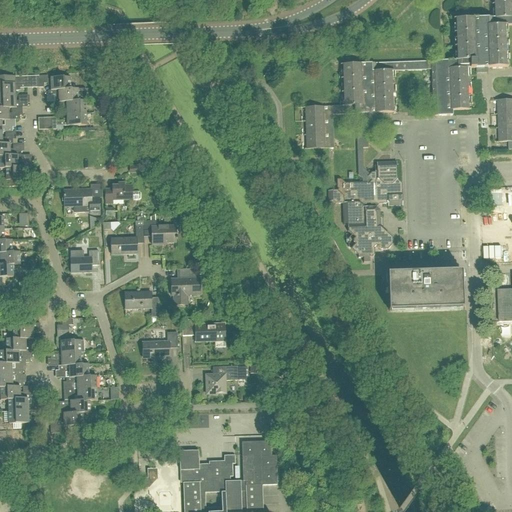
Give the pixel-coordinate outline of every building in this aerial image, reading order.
[(511,0),(494,0),(495,19),(485,19),(482,19),(473,20),(456,20),(458,62),(453,62),(444,62),(442,62),(390,64),(368,65),(365,65),(343,66),(344,108),(331,108),(328,108),(322,108),(305,109),(306,123),(306,136),(307,150),(328,149),(329,149),(333,149),(332,116),(361,115),(362,135),(357,135),(358,176),(362,180),(362,184),(366,184),(368,185),(371,182),(367,178),(369,175),(366,173),(364,170),(363,170),(363,169),(363,149),(368,149),(368,148),(367,143),(367,119),(367,114),(375,114),(392,114),(392,113),(391,72),(431,70),(432,95),(432,98),(433,112),(433,117),(442,117),(453,116),(452,112),(468,111),(466,69),(471,69),(476,69),(476,74),(481,74),(489,74),(488,69),(506,68),(504,26),(509,26),(511,26),(511,0)] [(0,77),(0,97),(15,97),(15,89),(38,89),(37,76),(0,77)] [(51,91),(55,91),(58,91),(70,91),(70,90),(70,78),(47,79),(47,76),(37,76),(38,89),(44,88),(44,84),(50,84),(51,91)] [(78,102),(85,102),(85,90),(78,90),(70,90),(70,91),(58,91),(59,103),(63,103),(66,103),(78,103),(78,102)] [(0,109),(8,109),(16,109),(15,97),(0,97),(0,109)] [(511,100),(498,101),(498,116),(511,115),(511,100)] [(67,115),(86,114),(85,102),(78,102),(78,103),(66,103),(67,115)] [(9,121),(8,109),(0,109),(0,120),(1,121),(9,121)] [(67,127),(86,126),(86,114),(67,115),(67,127)] [(511,115),(498,116),(499,129),(511,128),(511,115)] [(56,118),(50,118),(50,131),(56,130),(56,127),(63,127),(64,127),(64,122),(56,123),(56,118)] [(511,128),(499,129),(499,143),(508,143),(509,151),(511,150),(511,128)] [(0,157),(10,157),(10,144),(5,144),(2,144),(2,145),(0,145),(0,157)] [(18,169),(18,168),(17,156),(13,156),(10,157),(0,157),(0,169),(6,169),(18,169)] [(376,173),(371,174),(369,175),(367,178),(371,182),(368,185),(366,184),(362,184),(345,184),(341,181),(337,181),(337,189),(338,191),(337,192),(328,192),(328,193),(329,202),(333,202),(335,205),(343,205),(344,227),(347,227),(347,233),(351,237),(348,241),(348,248),(358,258),(358,259),(363,259),(363,264),(369,264),(369,259),(372,259),(374,257),(374,251),(373,250),(375,247),(380,252),(387,251),(392,246),(391,240),(380,229),(379,212),(376,208),(379,205),(387,205),(387,207),(388,207),(401,206),(402,207),(402,185),(397,181),(396,163),(395,164),(388,164),(377,164),(376,164),(376,173)] [(6,169),(6,179),(4,179),(4,188),(21,188),(21,181),(26,181),(25,168),(21,168),(18,168),(18,169),(6,169)] [(124,186),(124,184),(111,184),(111,190),(106,190),(106,202),(112,201),(112,199),(122,199),(122,201),(132,201),(139,201),(141,199),(140,194),(139,193),(132,193),(132,186),(124,186)] [(91,199),(91,191),(63,192),(64,197),(63,197),(63,199),(64,199),(64,208),(74,208),(74,214),(84,213),(85,213),(85,208),(89,207),(89,215),(99,214),(99,199),(91,199)] [(19,215),(19,227),(28,227),(28,215),(19,215)] [(144,245),(144,238),(143,222),(135,223),(136,227),(135,227),(135,239),(111,240),(112,256),(137,255),(136,245),(144,245)] [(143,222),(144,238),(152,238),(152,246),(162,246),(162,244),(176,244),(175,227),(156,228),(155,222),(143,222)] [(12,254),(12,253),(11,241),(4,241),(4,242),(0,241),(0,254),(12,254)] [(71,275),(92,274),(91,266),(99,266),(98,252),(89,252),(89,258),(70,259),(71,275)] [(0,267),(12,266),(19,266),(19,253),(12,253),(12,254),(0,254),(0,266),(0,267)] [(2,278),(13,278),(12,266),(0,267),(0,266),(0,288),(2,289),(2,278)] [(198,270),(180,270),(180,280),(171,281),(171,296),(173,296),(174,306),(187,306),(186,296),(200,295),(199,280),(198,280),(198,270)] [(451,273),(437,273),(387,275),(388,310),(389,310),(389,312),(391,312),(460,310),(462,309),(462,308),(463,308),(462,273),(451,273)] [(511,290),(498,291),(499,323),(511,322),(511,290)] [(151,300),(151,294),(124,294),(125,310),(151,309),(151,318),(159,317),(158,299),(151,300)] [(195,326),(195,321),(182,322),(182,337),(195,337),(195,343),(225,342),(224,325),(195,326)] [(13,340),(25,340),(32,340),(32,327),(8,328),(8,340),(13,340)] [(61,354),(80,354),(80,342),(69,342),(68,332),(57,332),(57,343),(61,343),(61,354)] [(170,359),(169,349),(178,348),(177,333),(167,334),(167,343),(142,344),(143,359),(152,359),(152,360),(170,359)] [(26,352),(25,340),(13,340),(8,340),(6,340),(6,352),(18,352),(26,352)] [(19,364),(18,352),(6,352),(0,352),(0,364),(11,364),(19,364)] [(58,362),(61,361),(61,367),(66,367),(69,367),(69,366),(81,366),(80,354),(61,354),(61,355),(50,355),(50,360),(56,360),(58,360),(58,362)] [(0,376),(12,376),(11,364),(0,364),(0,376)] [(89,378),(89,377),(88,365),(81,366),(69,366),(69,367),(69,378),(69,379),(73,379),(76,378),(89,378)] [(58,371),(55,372),(56,379),(66,378),(69,378),(69,367),(66,367),(66,371),(58,371)] [(207,395),(226,395),(225,382),(238,381),(238,367),(225,368),(225,375),(206,376),(207,395)] [(15,382),(12,382),(12,376),(0,376),(0,389),(1,389),(0,389),(12,388),(20,388),(23,388),(23,383),(15,384),(15,382)] [(77,390),(96,389),(96,377),(89,377),(89,378),(76,378),(77,390)] [(73,379),(74,383),(66,383),(62,383),(63,391),(66,391),(74,390),(77,390),(76,378),(73,379)] [(20,400),(20,388),(12,388),(0,389),(1,389),(1,401),(8,401),(20,400)] [(89,402),(90,402),(97,402),(96,389),(77,390),(77,402),(89,402)] [(63,395),(63,402),(67,402),(70,402),(77,402),(77,390),(74,390),(74,395),(66,395),(63,395)] [(8,401),(8,412),(28,412),(27,399),(23,400),(20,400),(8,401)] [(90,414),(90,402),(89,402),(77,402),(70,402),(70,414),(70,415),(82,414),(90,414)] [(247,409),(247,417),(256,417),(256,409),(247,409)] [(28,412),(8,412),(9,425),(13,425),(13,429),(21,429),(21,424),(31,424),(31,431),(45,431),(44,419),(43,419),(31,419),(31,417),(28,417),(28,412)] [(83,426),(82,414),(70,415),(70,414),(63,414),(63,427),(83,426)] [(50,434),(53,434),(61,434),(61,422),(50,422),(50,434)] [(262,511),(261,486),(277,486),(277,477),(276,457),(271,457),(271,443),(254,443),(242,444),(242,458),(243,477),(243,482),(241,482),(231,482),(230,478),(233,477),(232,466),(235,466),(235,456),(224,457),(224,463),(221,463),(220,462),(215,462),(209,463),(209,465),(199,465),(199,458),(199,452),(179,452),(180,472),(180,478),(180,484),(181,484),(182,484),(183,484),(183,492),(184,492),(184,502),(183,502),(184,510),(184,511),(262,511)] [(157,470),(148,470),(148,480),(157,479),(157,470)]
